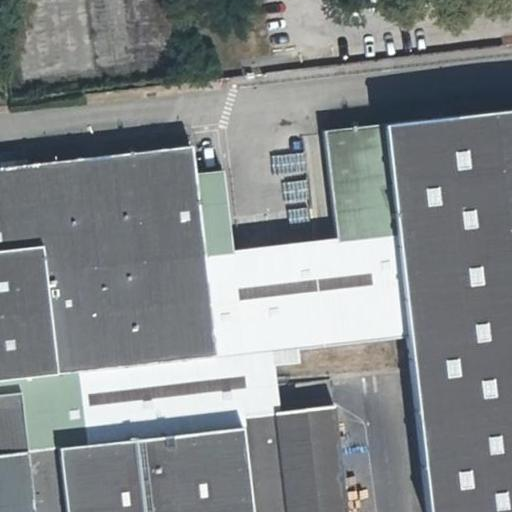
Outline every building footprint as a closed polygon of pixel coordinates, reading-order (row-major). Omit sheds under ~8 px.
[(511,511),(511,108),(393,123),(400,196),(391,197),(395,234),(405,326),(426,511),(511,511)] [(400,196),(393,123),(383,124),(391,197),(400,196)] [(331,203),(391,197),(383,124),(331,130),(323,131),(326,153),(331,203)] [(120,412),(114,367),(201,356),(195,305),(238,300),(233,252),(226,185),(197,189),(193,147),(88,159),(0,169),(0,511),(249,511),(240,432),(124,444),(120,412)] [(395,234),(391,197),(331,203),(335,240),(395,234)] [(335,240),(233,252),(238,300),(195,305),(201,356),(114,367),(120,412),(124,444),(240,432),(244,431),(280,428),(278,403),(272,356),(286,340),(405,326),(395,234),(335,240)]
